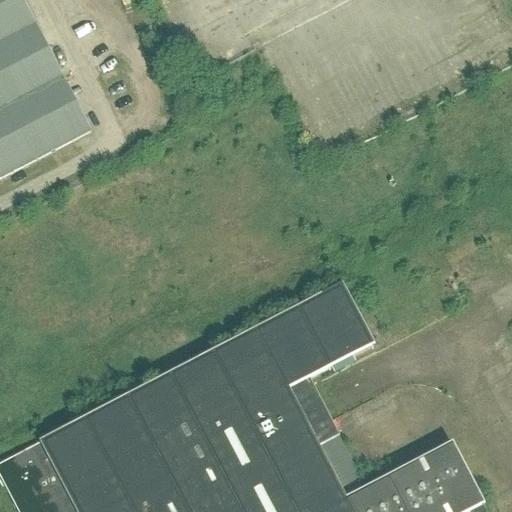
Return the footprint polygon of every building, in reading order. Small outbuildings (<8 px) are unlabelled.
[(0,0),(0,183),(93,135),(22,0),(0,0)] [(130,0),(120,5),(132,28),(151,19),(140,0),(130,0)] [(483,509),(479,502),(467,479),(452,451),(370,494),(340,436),(316,449),(289,395),(372,350),(342,292),(43,449),(0,471),(0,478),(17,511),(482,511),(481,510),(483,509)] [(482,352),(499,341),(492,330),(475,341),(482,352)] [(478,491),(497,482),(485,459),(466,468),(478,491)]
